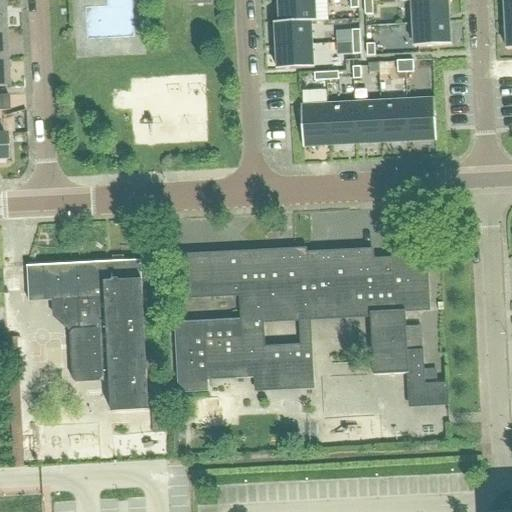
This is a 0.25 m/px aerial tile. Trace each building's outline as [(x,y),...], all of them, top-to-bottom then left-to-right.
[(316,23),(314,0),(309,0),(278,2),(280,24),(280,25),(311,23),(311,24),(316,23)] [(358,0),(350,0),(351,10),(359,9),(358,0)] [(412,2),(412,3),(413,25),(449,23),(448,0),(443,0),(412,2)] [(373,16),(373,4),(364,4),(365,16),(373,16)] [(280,25),(280,24),(275,24),(276,48),(313,46),(311,24),(311,23),(280,25)] [(449,23),(413,25),(414,48),(451,46),(449,23)] [(353,43),(361,43),(360,31),(352,31),(353,43)] [(361,43),(353,43),(353,55),(361,55),(361,43)] [(375,45),(367,45),(367,57),(375,57),(375,45)] [(314,69),(313,46),(276,48),(277,71),(314,69)] [(7,59),(0,59),(0,87),(8,87),(7,59)] [(405,62),(406,74),(414,74),(413,61),(405,62)] [(406,74),(405,62),(397,62),(398,74),(406,74)] [(353,80),(361,80),(361,68),(353,68),(353,80)] [(315,82),(327,82),(326,73),(314,74),(315,82)] [(326,73),(327,82),(339,81),(338,73),(326,73)] [(0,161),(7,161),(5,134),(0,134),(0,111),(9,111),(9,96),(0,96),(0,161)] [(407,101),(410,142),(437,141),(434,100),(407,101)] [(381,103),(383,144),(410,142),(407,101),(381,103)] [(383,144),(381,103),(354,104),(356,145),(383,144)] [(356,145),(354,104),(328,105),(330,147),(356,145)] [(330,147),(328,105),(301,107),(303,148),(330,147)] [(96,210),(62,209),(61,250),(95,250),(96,210)] [(277,250),(277,255),(264,255),(264,251),(263,251),(263,255),(181,259),(184,298),(185,298),(185,290),(206,289),(206,295),(240,293),(242,319),(175,323),(179,393),(209,391),(209,377),(234,376),(234,370),(254,369),(256,390),(257,390),(257,389),(274,388),(274,389),(277,389),(277,388),(297,386),(297,380),(313,380),(314,387),(315,387),(313,349),(267,351),(265,314),(300,312),(301,322),(302,322),(302,312),(312,311),(313,318),(348,316),(348,320),(350,320),(349,316),(371,314),(374,377),(408,375),(410,408),(449,406),(448,383),(437,384),(436,369),(425,370),(424,351),(421,351),(420,327),(407,328),(406,313),(431,311),(428,250),(393,252),(393,262),(381,263),(381,267),(376,267),(375,253),(307,257),(307,248),(277,250)] [(30,303),(52,302),(53,317),(71,332),(74,379),(77,383),(110,381),(112,414),(150,412),(143,280),(130,281),(129,262),(28,267),(30,303)] [(186,430),(174,431),(175,455),(187,454),(186,430)] [(23,467),(22,439),(11,440),(7,468),(27,468),(27,467),(23,467)]
